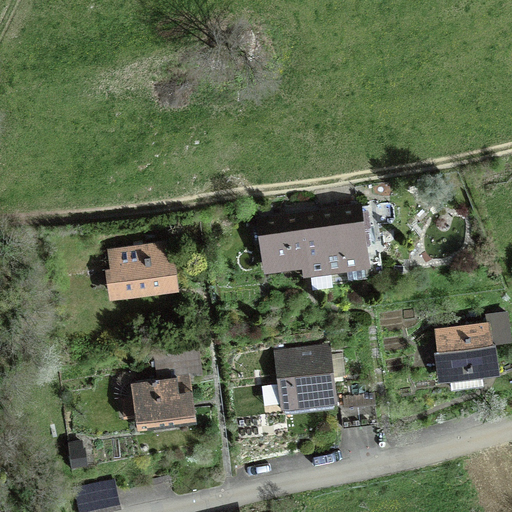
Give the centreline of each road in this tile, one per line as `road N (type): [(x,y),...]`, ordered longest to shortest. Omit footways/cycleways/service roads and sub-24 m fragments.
road 1 (track): [(0,218),(234,196),(511,151)]
road 2 (residential): [(511,432),(177,511)]
